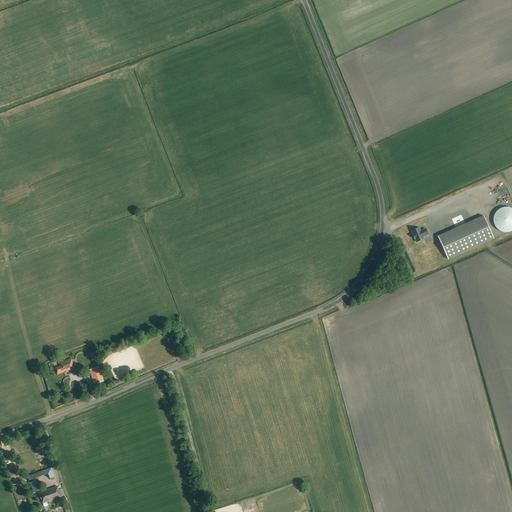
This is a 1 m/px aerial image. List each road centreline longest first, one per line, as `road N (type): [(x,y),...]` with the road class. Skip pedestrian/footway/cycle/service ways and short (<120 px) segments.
road 1 (unclassified): [(0,437),(310,316),(364,279),(385,228),(380,193),(303,0)]
road 2 (track): [(174,367),(211,511)]
road 3 (track): [(385,228),(498,179)]
